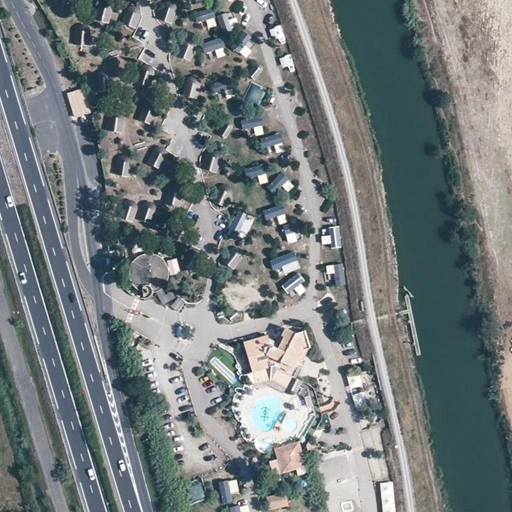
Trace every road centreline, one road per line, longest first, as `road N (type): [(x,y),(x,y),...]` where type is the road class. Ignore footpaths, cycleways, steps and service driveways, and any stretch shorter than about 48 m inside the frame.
road 1 (primary): [(134,511),(0,67)]
road 2 (primary): [(0,182),(99,511)]
road 3 (primary): [(138,511),(139,479),(97,289)]
road 4 (unclassified): [(63,511),(0,305)]
road 5 (unknown): [(265,511),(252,465),(211,413),(211,332)]
road 6 (unclassified): [(11,0),(44,64),(76,169)]
road 7 (unclassified): [(76,169),(75,243),(97,289)]
road 8 (unclassified): [(97,289),(76,169)]
